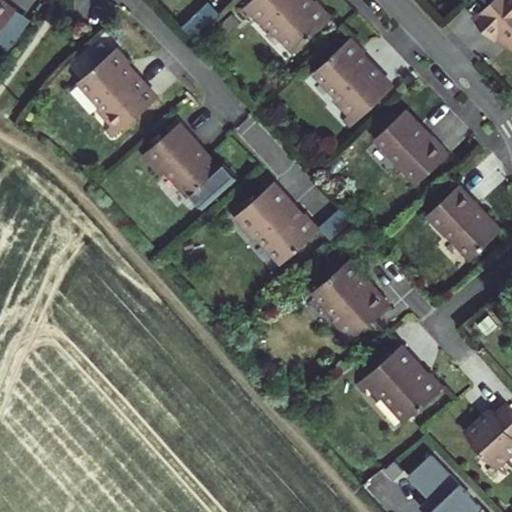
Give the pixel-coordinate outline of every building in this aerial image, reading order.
[(0,0),(0,30),(21,3),(16,0),(0,0)] [(256,7),(249,0),(244,5),(251,12),(256,7)] [(271,23),(275,19),(300,45),(340,8),(332,0),(249,0),(256,7),(271,23)] [(511,0),(488,0),(479,9),(500,31),(506,25),(511,31),(511,0)] [(363,50),(368,46),(371,43),(358,29),(322,62),(344,86),(339,90),(354,106),(361,113),(398,79),(377,56),(373,60),(363,50)] [(116,114),(125,124),(163,91),(143,67),(139,70),(129,59),(133,56),(137,52),(124,37),(85,71),(107,95),(103,99),(116,114)] [(373,60),(377,56),(368,46),(363,50),(373,60)] [(139,70),(143,67),(133,56),(129,59),(139,70)] [(407,153),(402,157),(421,176),(455,144),(436,124),(434,125),(410,100),(382,127),(407,153)] [(354,120),(361,113),(354,106),(347,112),(354,120)] [(206,177),(225,161),(203,136),(206,134),(188,113),(148,147),(167,168),(172,164),(193,189),(206,177)] [(125,124),(116,114),(108,121),(117,131),(125,124)] [(231,156),(225,161),(206,177),(219,192),(243,171),(231,156)] [(452,227),(455,224),(478,250),(507,223),(483,198),(485,195),(466,175),(432,206),(452,227)] [(299,217),(290,207),(298,200),(277,177),(236,213),(256,236),(260,233),(284,261),(322,229),(306,211),(299,217)] [(356,249),(317,283),(339,308),(335,312),(346,324),(353,332),(393,297),(376,277),(371,281),(363,272),(367,268),(370,265),(356,249)] [(367,268),(363,272),(371,281),(376,277),(367,268)] [(353,332),(346,324),(340,330),(346,337),(353,332)] [(405,339),(365,374),(371,381),(382,394),(386,390),(408,416),(447,383),(433,367),(431,369),(426,373),(418,363),(422,359),(405,339)] [(431,369),(422,359),(418,363),(426,373),(431,369)] [(371,381),(365,374),(359,379),(365,387),(371,381)] [(511,404),(510,402),(499,412),(497,410),(486,419),(485,418),(469,432),(498,465),(511,453),(511,404)] [(504,511),(433,448),(411,472),(431,490),(420,503),(429,511),(504,511)] [(368,477),(386,496),(400,484),(382,464),(368,477)]
